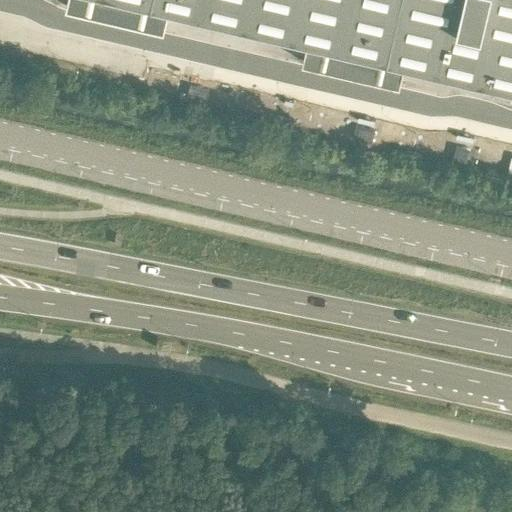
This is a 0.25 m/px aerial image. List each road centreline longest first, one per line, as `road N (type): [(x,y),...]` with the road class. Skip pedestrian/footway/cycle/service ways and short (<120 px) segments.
road 1 (tertiary): [(511,253),(0,133)]
road 2 (primary): [(511,346),(0,247)]
road 3 (primary): [(0,297),(235,334),(511,392)]
road 4 (unclassified): [(511,445),(154,356)]
road 5 (track): [(154,356),(0,350)]
